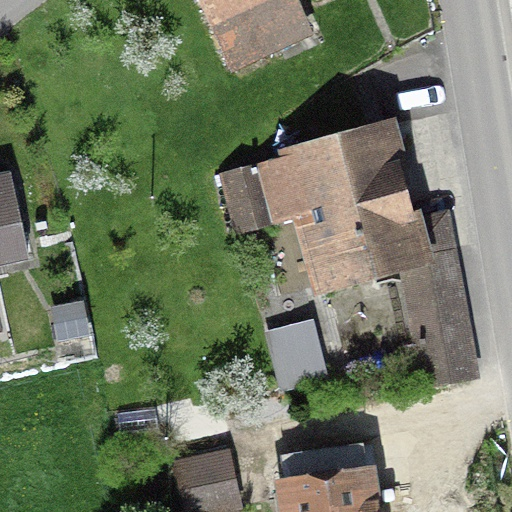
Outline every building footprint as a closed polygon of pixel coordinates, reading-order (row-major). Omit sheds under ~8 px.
[(194,0),(223,63),(300,28),(287,0),(194,0)] [(409,252),(378,135),(222,176),(237,234),(306,215),(324,285),(394,267),(400,271),(413,346),(399,348),(406,388),(419,386),(420,389),(469,380),(445,245),(409,252)] [(5,179),(0,180),(0,262),(23,258),(5,179)] [(284,511),(366,511),(361,479),(356,479),(351,448),(292,457),(296,488),(282,490),(284,511)] [(178,495),(230,484),(223,455),(172,466),(178,495)]
